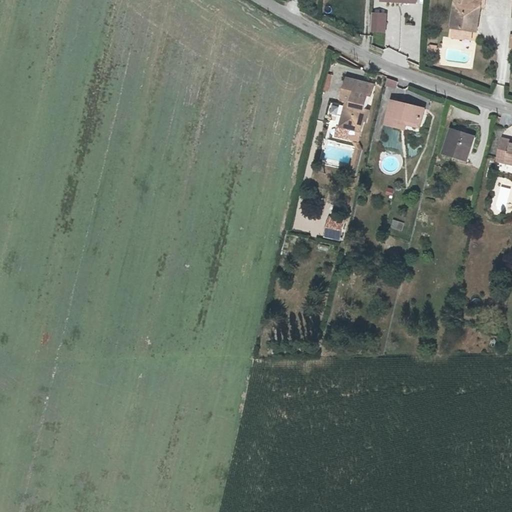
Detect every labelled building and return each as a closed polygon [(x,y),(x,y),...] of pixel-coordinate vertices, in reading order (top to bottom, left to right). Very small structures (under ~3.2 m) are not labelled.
[(458,0),(454,29),(475,32),(477,16),(481,16),(483,0),(458,0)] [(374,13),(374,34),(389,34),(389,14),(374,13)] [(452,38),(473,41),(475,32),(454,29),(452,38)] [(349,118),(347,128),(361,131),(364,122),(367,122),(369,112),(366,111),(369,97),(373,98),(376,87),(347,79),(342,100),(353,103),(352,107),(348,106),(345,116),(349,118)] [(405,121),(423,126),(427,111),(393,102),(387,126),(402,130),(405,121)] [(422,130),(423,126),(405,121),(402,130),(406,131),(408,127),(422,130)] [(452,130),(445,155),(469,163),(476,137),(452,130)] [(511,140),(504,139),(499,157),(509,159),(509,163),(511,163),(511,140)] [(346,164),(352,166),(356,154),(350,152),(346,164)] [(341,240),(346,222),(331,218),(326,237),(341,240)] [(403,232),(405,223),(394,220),(391,228),(403,232)]
